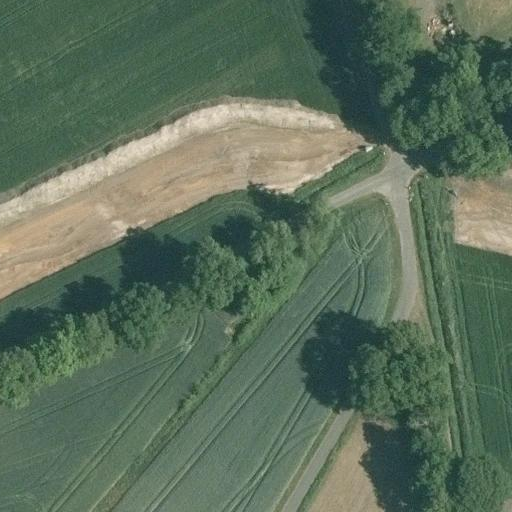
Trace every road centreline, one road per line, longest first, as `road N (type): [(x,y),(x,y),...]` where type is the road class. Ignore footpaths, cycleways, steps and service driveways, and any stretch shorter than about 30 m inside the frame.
road 1 (unclassified): [(0,351),(409,147)]
road 2 (unclassified): [(409,147),(402,294),(284,511)]
road 3 (track): [(402,294),(442,511)]
road 4 (unclassified): [(354,0),(409,147)]
